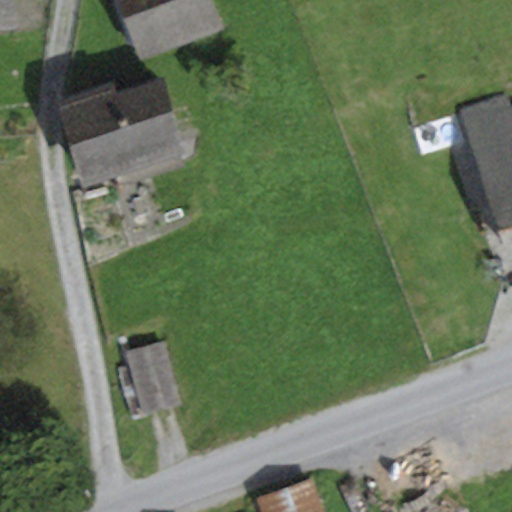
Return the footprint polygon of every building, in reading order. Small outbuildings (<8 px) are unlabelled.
[(0,0),(0,19),(11,18),(8,0),(0,0)] [(130,0),(147,47),(218,23),(210,0),(130,0)] [(157,166),(153,152),(179,145),(160,84),(114,98),(110,86),(65,100),(87,174),(129,161),(132,173),(157,166)] [(511,108),(499,113),(496,102),(467,111),(511,248),(511,108)] [(157,166),(183,158),(179,145),(153,152),(157,166)] [(131,353),(147,411),(179,402),(162,344),(131,353)] [(270,511),(323,511),(313,484),(266,500),(270,511)]
